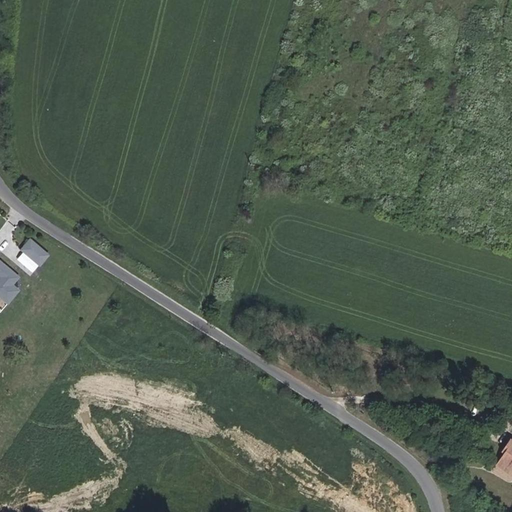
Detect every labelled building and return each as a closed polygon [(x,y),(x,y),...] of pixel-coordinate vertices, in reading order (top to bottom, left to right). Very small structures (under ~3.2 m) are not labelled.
[(19,250),(41,265),(50,252),(29,237),(19,250)] [(0,260),(0,298),(8,304),(20,288),(14,284),(20,276),(0,260)] [(401,375),(400,384),(414,385),(415,376),(401,375)] [(511,446),(503,460),(511,465),(511,446)] [(511,465),(503,460),(499,466),(511,474),(511,465)]
